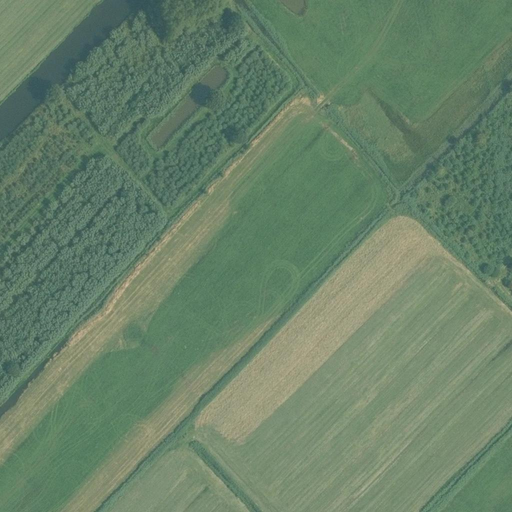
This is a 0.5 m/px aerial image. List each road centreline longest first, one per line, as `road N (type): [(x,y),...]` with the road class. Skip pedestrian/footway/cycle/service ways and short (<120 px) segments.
road 1 (track): [(0,399),(291,90),(226,0)]
road 2 (track): [(255,35),(231,45),(163,115),(89,154),(0,252)]
road 3 (track): [(155,0),(68,99),(170,216)]
